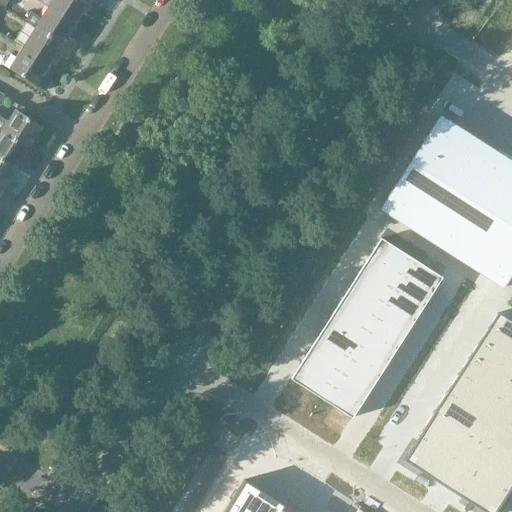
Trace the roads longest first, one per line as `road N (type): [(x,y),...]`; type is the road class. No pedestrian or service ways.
road 1 (unclassified): [(170,359),(394,8)]
road 2 (residential): [(0,266),(169,0)]
road 3 (unclassified): [(409,511),(170,359)]
road 4 (unclassified): [(71,510),(170,359)]
road 5 (unclassified): [(394,8),(511,83)]
